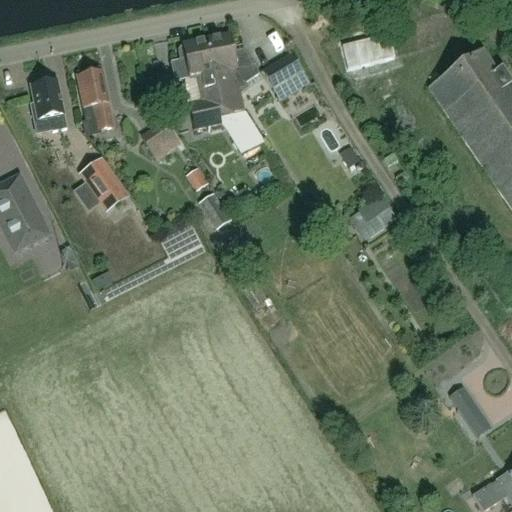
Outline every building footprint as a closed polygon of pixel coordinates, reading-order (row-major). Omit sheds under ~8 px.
[(242,54),(231,56),(228,36),(204,41),(216,99),(221,117),(241,113),(237,91),(245,88),(247,91),(248,90),(244,85),(257,76),(261,81),(262,80),(243,54),(242,48),(240,48),(242,54)] [(216,99),(204,41),(181,46),(181,49),(178,49),(176,53),(178,63),(182,65),(184,64),(188,81),(195,79),(200,102),(187,105),(193,133),(221,127),(219,117),(221,117),(216,99)] [(289,56),(262,73),(279,103),(307,86),(289,56)] [(85,73),(85,77),(76,79),(82,111),(92,109),(96,132),(112,129),(101,74),(99,75),(98,70),(85,73)] [(511,78),(479,101),(481,105),(480,109),(484,115),(489,116),(507,143),(511,139),(511,78)] [(51,134),(65,131),(56,83),(29,88),(33,106),(29,107),(34,133),(50,130),(51,134)] [(219,117),(221,127),(240,157),(261,144),(241,113),(221,117),(219,117)] [(171,122),(145,133),(156,158),(182,147),(171,122)] [(101,163),(84,175),(79,178),(106,215),(127,200),(101,163)] [(200,191),(212,185),(202,167),(190,173),(200,191)] [(19,179),(0,188),(0,221),(17,255),(49,238),(30,201),(19,179)] [(213,197),(199,206),(217,233),(230,224),(213,197)] [(179,261),(204,251),(196,230),(170,241),(179,261)] [(449,400),(470,430),(483,421),(462,391),(449,400)] [(489,486),(471,499),(479,511),(486,511),(505,500),(511,510),(511,471),(494,483),(495,484),(490,487),(489,486)]
